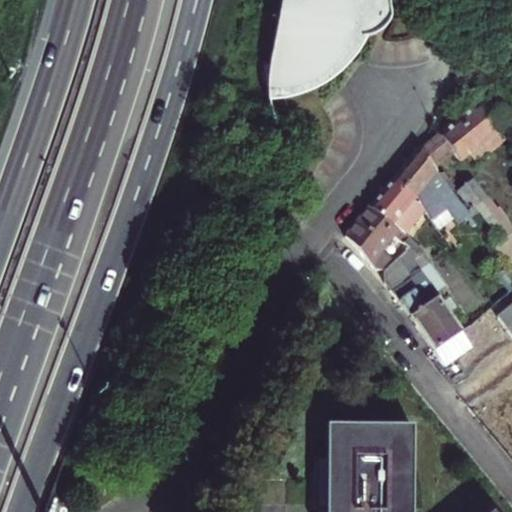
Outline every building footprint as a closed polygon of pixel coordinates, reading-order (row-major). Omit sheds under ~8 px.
[(279,0),(267,62),(262,63),(267,96),(287,94),(298,90),(313,85),(323,78),(336,66),(347,54),(352,50),(361,33),(365,36),(370,32),(378,25),(384,12),(390,15),(388,2),(389,0),(279,0)] [(511,125),(488,96),(420,148),(443,177),(485,145),(491,153),(511,136),(511,125)] [(420,148),(391,180),(415,198),(424,213),(431,219),(452,198),(448,193),(452,190),(443,177),(420,148)] [(475,179),(457,191),(472,211),(477,207),(501,240),(511,232),(511,221),(500,205),(497,208),(475,179)] [(391,180),(368,208),(399,232),(395,238),(399,241),(397,245),(417,269),(435,294),(446,286),(425,256),(425,251),(406,234),(424,213),(415,198),(391,180)] [(399,232),(368,208),(345,235),(375,271),(384,271),(385,283),(388,289),(417,269),(397,245),(399,241),(395,238),(399,232)] [(417,269),(388,289),(432,352),(462,331),(435,294),(417,269)] [(511,304),(500,314),(511,329),(511,304)] [(408,511),(410,428),(320,425),(321,511),(408,511)]
